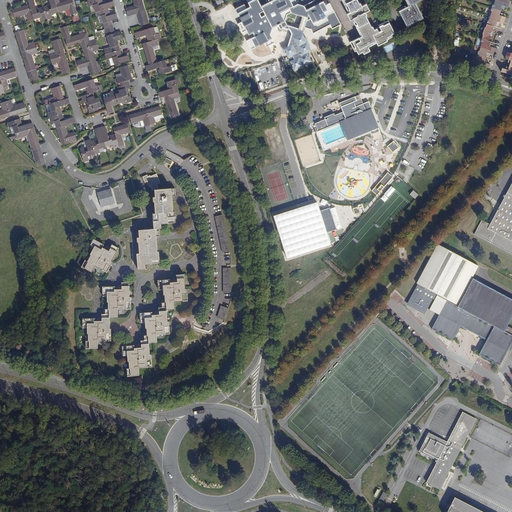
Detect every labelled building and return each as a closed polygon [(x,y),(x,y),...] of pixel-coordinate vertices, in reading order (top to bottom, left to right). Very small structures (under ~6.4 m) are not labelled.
[(50,14),(69,8),(71,16),(76,14),(72,0),(69,0),(59,3),(58,0),(49,0),(51,4),(36,8),(33,0),(29,0),(28,0),(29,4),(12,9),(14,17),(26,14),(29,20),(40,17),(41,21),(52,18),(50,14)] [(102,5),(100,0),(87,0),(88,1),(85,2),(87,7),(89,6),(91,13),(95,12),(99,24),(103,23),(111,47),(104,49),(107,60),(109,59),(111,66),(113,66),(129,61),(127,56),(122,57),(117,41),(123,39),(121,32),(115,34),(111,21),(117,19),(116,14),(110,16),(108,8),(114,6),(113,2),(102,5)] [(133,0),(135,7),(127,9),(129,16),(138,14),(141,25),(148,23),(141,0),(133,0)] [(271,0),(267,2),(261,6),(257,0),(246,0),(250,6),(246,8),(244,4),(235,9),(242,22),(238,24),(242,32),(247,30),(249,34),(253,32),(255,36),(247,40),(252,49),(264,43),(266,47),(275,42),(270,33),(272,27),(278,24),(280,28),(287,24),(285,20),(287,14),(296,10),(297,4),(295,0),(271,0)] [(325,0),(313,0),(305,4),(303,11),(303,17),(301,26),(311,28),(313,33),(331,24),(333,28),(341,24),(329,2),(325,5),(323,1),(325,0)] [(351,12),(344,0),(342,0),(349,13),(351,12)] [(344,0),(351,12),(349,13),(350,15),(356,11),(359,17),(353,20),(354,22),(356,21),(363,35),(361,36),(362,38),(361,38),(364,44),(362,45),(359,40),(351,44),(352,46),(353,46),(356,53),(358,52),(360,55),(364,53),(365,54),(367,53),(370,51),(369,48),(378,44),(379,46),(388,41),(387,39),(389,38),(388,37),(392,35),(392,34),(395,32),(394,30),(395,30),(393,26),(392,26),(390,22),(380,27),(385,35),(381,37),(380,35),(378,36),(375,32),(373,28),(372,28),(366,17),(367,17),(366,13),(362,7),(361,4),(359,5),(356,0),(344,0)] [(410,0),(413,4),(408,7),(402,10),(410,25),(425,17),(417,2),(420,0),(410,0)] [(494,0),(493,3),(494,4),(494,5),(493,5),(491,11),(492,12),(491,13),(490,13),(488,20),(489,20),(488,22),(488,21),(481,43),(482,43),(481,44),(480,44),(478,51),(479,51),(479,53),(478,52),(476,59),(477,59),(476,61),(475,61),(474,64),(488,68),(489,65),(484,64),(485,60),(483,60),(484,58),(485,55),(487,55),(488,53),(493,55),(495,49),(489,47),(490,44),(488,43),(489,41),(490,42),(492,37),(490,37),(492,31),(493,31),(495,27),(494,27),(495,24),(497,24),(497,23),(502,25),(505,18),(499,16),(500,14),(498,13),(499,11),(500,8),(502,8),(502,6),(508,8),(510,1),(507,0),(494,0)] [(363,35),(356,21),(354,22),(361,36),(363,35)] [(86,58),(80,60),(77,61),(79,68),(88,65),(91,75),(101,70),(100,66),(97,67),(93,52),(99,50),(96,40),(89,42),(85,32),(71,39),(67,27),(62,29),(67,47),(81,43),(86,58)] [(157,27),(154,27),(135,33),(136,37),(146,34),(148,41),(143,43),(149,64),(146,65),(148,70),(158,67),(160,75),(177,69),(176,64),(166,67),(164,60),(156,62),(152,49),(158,47),(156,39),(160,37),(157,27)] [(28,45),(23,30),(15,33),(31,82),(39,79),(31,55),(37,53),(34,42),(28,45)] [(59,38),(51,40),(52,41),(55,53),(49,55),(52,65),(58,63),(62,75),(70,72),(59,38)] [(306,51),(304,48),(298,51),(297,49),(293,50),(294,51),(291,53),(292,56),(294,55),(295,57),(289,60),(295,71),(312,62),(307,53),(304,54),(303,52),(306,51)] [(511,53),(507,51),(504,59),(510,61),(509,63),(511,63),(510,66),(509,68),(507,68),(507,70),(501,68),(500,71),(511,75),(511,53)] [(102,95),(103,98),(107,109),(108,112),(113,111),(111,104),(125,100),(126,103),(132,101),(128,80),(132,79),(128,65),(120,67),(122,73),(115,75),(116,83),(119,83),(120,86),(117,87),(119,94),(116,95),(115,91),(102,95)] [(0,78),(0,79),(0,78),(0,91),(4,91),(3,87),(8,85),(6,78),(18,75),(15,68),(0,72),(0,78)] [(165,96),(166,101),(171,117),(178,115),(174,99),(180,97),(176,85),(180,84),(178,79),(167,82),(168,88),(169,89),(158,92),(160,97),(165,96)] [(85,100),(89,112),(95,111),(102,106),(99,98),(95,99),(93,92),(103,89),(101,84),(94,86),(93,80),(74,85),(76,91),(87,88),(89,94),(83,96),(84,100),(85,100)] [(63,100),(61,95),(59,86),(51,88),(53,97),(44,100),(46,105),(49,104),(51,111),(47,112),(50,123),(55,122),(62,146),(77,141),(74,132),(68,134),(65,126),(76,123),(74,117),(67,120),(63,107),(70,105),(68,98),(63,100)] [(359,94),(339,102),(343,111),(335,115),(334,113),(324,118),(325,119),(314,124),(317,131),(315,132),(324,151),(331,148),(333,153),(358,142),(355,136),(380,125),(375,115),(373,110),(368,100),(363,103),(358,105),(356,100),(361,98),(359,94)] [(0,118),(15,114),(26,111),(24,103),(12,106),(10,100),(1,104),(3,110),(0,110),(0,118)] [(379,105),(376,109),(373,110),(375,115),(382,113),(384,117),(385,118),(385,117),(386,116),(383,110),(384,109),(379,105)] [(154,121),(166,117),(165,113),(163,106),(130,116),(132,123),(140,121),(142,126),(145,126),(155,123),(154,121)] [(411,116),(401,112),(400,116),(395,118),(393,113),(386,116),(385,117),(387,122),(383,124),(386,131),(390,129),(393,134),(400,130),(398,125),(403,123),(407,126),(411,116)] [(28,135),(35,159),(37,163),(44,161),(33,123),(22,126),(19,119),(7,123),(7,128),(10,128),(12,134),(15,133),(16,135),(10,137),(12,140),(28,135)] [(117,142),(122,141),(121,136),(129,134),(127,124),(113,128),(115,134),(108,137),(105,126),(95,130),(98,140),(83,143),(85,148),(80,150),(83,161),(89,160),(87,156),(100,152),(98,148),(112,144),(113,148),(119,147),(117,142)] [(280,145),(271,148),(273,155),(283,152),(280,145)] [(212,300),(203,324),(208,332),(224,321),(233,298),(230,251),(210,177),(196,155),(191,151),(183,157),(177,165),(191,185),(200,217),(210,254),(212,300)] [(158,203),(159,214),(155,215),(157,230),(140,231),(142,238),(140,238),(143,254),(140,255),(141,269),(149,270),(149,264),(162,263),(158,236),(162,236),(161,229),(164,229),(164,224),(178,223),(175,196),(177,195),(176,190),(164,190),(158,175),(150,176),(143,178),(146,183),(148,183),(151,189),(157,188),(158,192),(158,198),(156,198),(156,203),(158,203)] [(511,182),(489,224),(481,220),(474,234),(511,254),(511,182)] [(110,189),(97,193),(101,207),(103,211),(116,206),(110,189)] [(414,190),(410,194),(415,199),(419,194),(414,190)] [(325,200),(277,214),(290,258),(337,244),(333,230),(340,227),(333,206),(327,208),(325,200)] [(107,272),(119,248),(112,244),(108,250),(107,250),(108,245),(107,244),(104,248),(102,247),(104,244),(94,239),(88,248),(92,250),(90,255),(91,255),(87,261),(85,260),(81,267),(91,272),(95,266),(107,272)] [(478,266),(437,244),(416,283),(417,284),(407,305),(424,314),(433,299),(434,299),(437,295),(447,300),(432,329),(452,340),(460,326),(486,340),(479,354),(500,365),(511,341),(511,335),(511,328),(507,326),(511,315),(511,299),(472,278),(478,266)] [(149,323),(149,329),(150,329),(150,342),(146,342),(146,349),(144,345),(142,346),(141,350),(139,350),(139,347),(127,348),(128,358),(132,358),(134,363),(135,370),(132,371),(132,378),(144,377),(144,369),(157,368),(153,343),(161,343),(161,336),(174,334),(170,309),(178,309),(177,301),(190,300),(186,273),(178,274),(179,281),(176,276),(174,276),(174,282),(172,278),(160,280),(161,289),(165,289),(168,302),(166,302),(166,308),(162,308),(162,315),(161,316),(159,311),(157,312),(157,316),(155,316),(155,313),(143,314),(144,323),(149,323)] [(131,283),(124,284),(124,291),(122,287),(120,287),(119,291),(117,291),(117,288),(105,289),(105,298),(109,298),(111,311),(109,311),(109,317),(105,317),(105,325),(104,325),(103,320),(101,320),(100,325),(98,325),(98,322),(87,322),(87,333),(91,332),(91,338),(93,338),(91,352),(103,352),(103,344),(116,344),(113,319),(121,318),(121,311),(134,310),(131,283)] [(447,442),(429,433),(419,451),(437,461),(426,482),(440,489),(476,419),(462,412),(447,442)] [(483,511),(455,497),(447,511),(483,511)]
